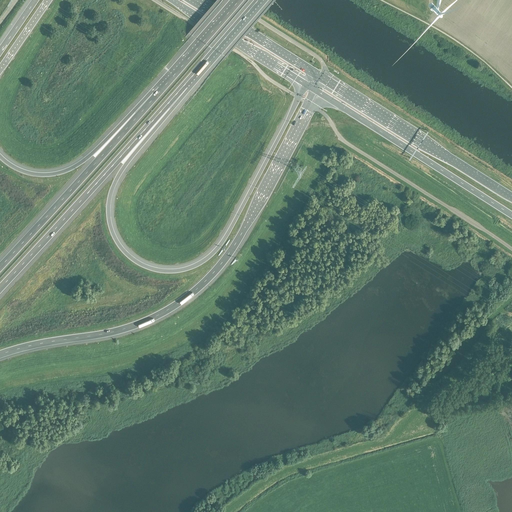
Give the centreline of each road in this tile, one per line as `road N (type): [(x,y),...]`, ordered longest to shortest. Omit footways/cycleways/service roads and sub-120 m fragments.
road 1 (motorway): [(298,97),(222,239),(195,266),(167,271),(120,248),(108,206),(124,165),(184,84)]
road 2 (motorway): [(0,355),(121,330),(181,302),(235,244),(310,104)]
road 3 (motorway): [(0,288),(184,84)]
road 4 (unclassified): [(511,249),(341,139),(310,104)]
road 5 (motorway): [(160,90),(0,268)]
road 6 (trunk): [(317,91),(511,215)]
road 7 (trunk): [(511,196),(321,77)]
road 8 (motorway): [(160,90),(69,169),(33,173),(0,155)]
road 9 (unclassified): [(298,97),(153,0)]
road 10 (trunk): [(172,0),(305,84)]
road 11 (trunk): [(321,77),(200,0)]
